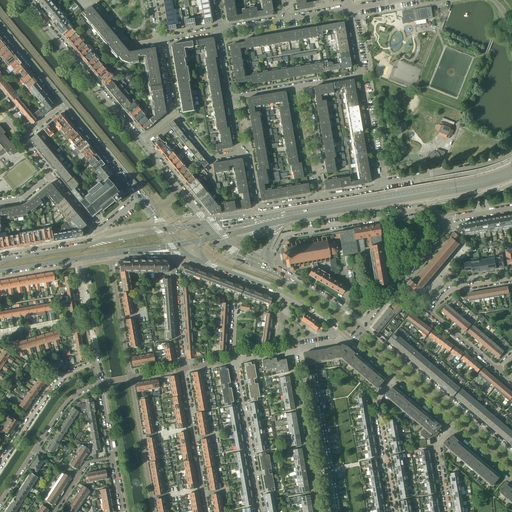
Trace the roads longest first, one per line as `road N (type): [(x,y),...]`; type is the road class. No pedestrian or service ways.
road 1 (primary): [(511,172),(283,217)]
road 2 (residential): [(511,455),(360,327)]
road 3 (tertiary): [(138,141),(22,0)]
road 4 (residential): [(268,262),(283,234),(426,208)]
road 5 (residential): [(292,349),(320,511)]
road 6 (residential): [(208,263),(288,295),(350,339)]
road 7 (residential): [(262,511),(233,360)]
road 8 (residential): [(181,368),(206,511)]
road 9 (residential): [(95,361),(52,386),(0,464)]
road 10 (residential): [(395,511),(376,403),(395,376)]
road 11 (residential): [(153,511),(130,377)]
road 12 (residential): [(379,182),(510,152)]
road 13 (residential): [(130,377),(108,254)]
